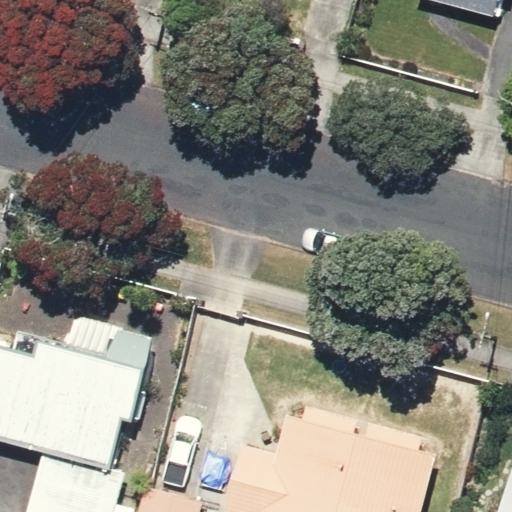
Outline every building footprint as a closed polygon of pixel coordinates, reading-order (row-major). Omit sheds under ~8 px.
[(511,0),(466,0),(511,13),(511,0)] [(0,458),(48,471),(147,499),(150,486),(183,365),(70,334),(56,384),(4,369),(0,382),(0,458)] [(454,511),(469,460),(298,413),(285,461),(246,450),(231,508),(229,511),(454,511)] [(143,511),(147,499),(48,471),(36,511),(143,511)] [(229,511),(231,508),(150,486),(147,499),(143,511),(229,511)]
